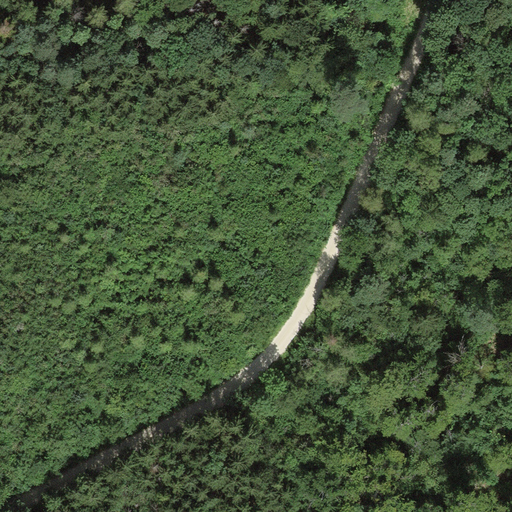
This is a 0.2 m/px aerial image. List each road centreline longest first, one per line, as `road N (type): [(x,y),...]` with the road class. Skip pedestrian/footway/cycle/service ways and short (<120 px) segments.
road 1 (track): [(9,511),(183,426),(258,364),(287,338),(331,240)]
road 2 (track): [(434,0),(331,240)]
